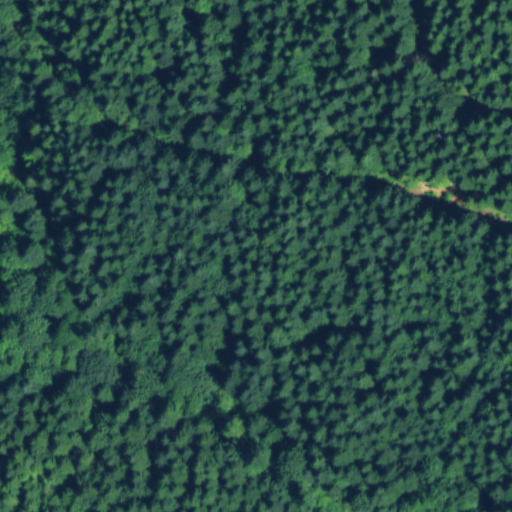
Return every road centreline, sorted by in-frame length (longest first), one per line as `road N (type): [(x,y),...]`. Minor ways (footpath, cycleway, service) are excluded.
road 1 (track): [(0,53),(92,135),(511,229)]
road 2 (track): [(511,127),(435,98),(408,0)]
